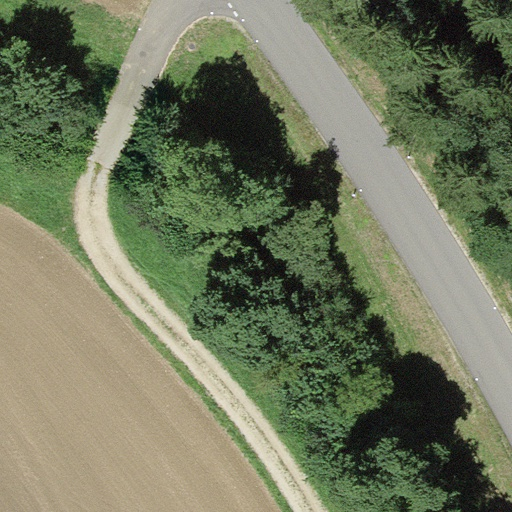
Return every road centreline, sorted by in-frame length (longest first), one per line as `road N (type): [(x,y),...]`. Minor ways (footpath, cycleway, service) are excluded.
road 1 (track): [(299,511),(242,402),(112,271),(92,240),(86,214),(93,161),(175,0)]
road 2 (tertiary): [(262,0),(353,114),(511,373)]
